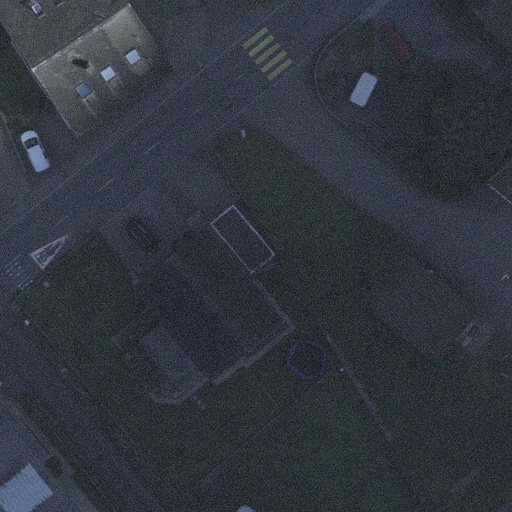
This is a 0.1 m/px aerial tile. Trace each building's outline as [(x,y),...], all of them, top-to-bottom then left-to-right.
[(113,5),(110,0),(17,0),(5,8),(72,119),(161,65),(122,0),(113,5)] [(511,0),(465,0),(509,47),(511,44),(511,0)] [(421,60),(377,100),(414,140),(458,99),(421,60)] [(138,273),(213,369),(279,318),(204,221),(138,273)] [(399,250),(356,299),(425,362),(469,313),(399,250)] [(73,511),(0,418),(0,511),(73,511)]
